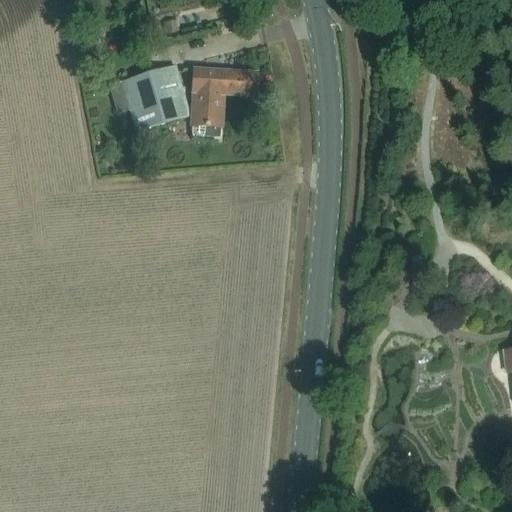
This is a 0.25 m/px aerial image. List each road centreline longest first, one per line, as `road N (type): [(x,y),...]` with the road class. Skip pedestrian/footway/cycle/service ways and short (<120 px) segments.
road 1 (secondary): [(299,511),(328,188),(329,99),(314,0)]
road 2 (unknown): [(511,275),(450,226),(437,187),(428,119),(458,0)]
